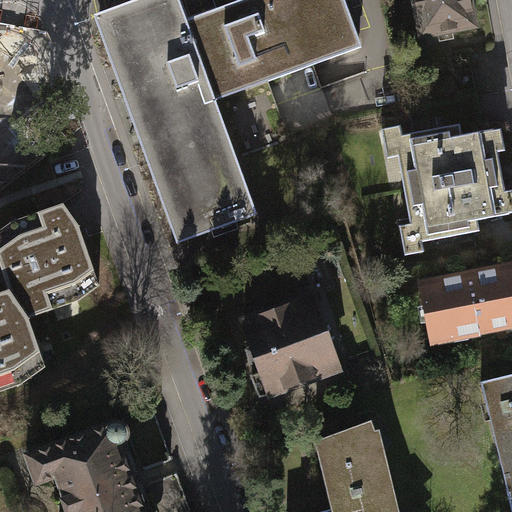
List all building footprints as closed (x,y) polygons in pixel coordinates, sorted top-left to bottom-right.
[(243,0),(232,4),(230,0),(217,0),(212,2),(215,10),(183,22),(174,0),(135,0),(91,16),(119,91),(175,243),(253,214),(210,100),(357,46),(339,0),(243,0)] [(469,0),(413,0),(420,35),(474,25),(469,0)] [(0,153),(9,146),(6,132),(19,121),(18,120),(34,106),(28,99),(28,98),(17,86),(14,73),(20,65),(0,52),(0,153)] [(471,67),(442,72),(446,100),(475,96),(471,67)] [(460,136),(458,125),(398,138),(405,168),(397,170),(406,210),(413,208),(420,240),(421,244),(478,231),(476,221),(510,213),(491,130),(460,136)] [(9,290),(28,318),(78,301),(100,285),(78,225),(64,204),(13,222),(0,230),(0,263),(5,277),(9,290)] [(495,327),(511,323),(511,264),(419,283),(431,340),(473,334),(471,329),(495,327)] [(0,391),(22,384),(45,367),(28,318),(9,290),(0,293),(0,391)] [(244,323),(253,347),(246,349),(252,366),(259,363),(263,374),(253,377),(261,397),(340,368),(313,297),(244,323)] [(511,323),(495,327),(501,351),(511,349),(511,323)] [(511,508),(511,374),(481,381),(511,509),(511,508)] [(152,408),(123,418),(142,468),(170,458),(152,408)] [(397,511),(377,430),(373,430),(371,420),(313,441),(331,505),(312,511),(397,511)] [(114,423),(26,454),(36,482),(54,476),(66,511),(144,511),(134,480),(120,441),(123,438),(125,436),(125,429),(122,425),(118,423),(114,423)] [(189,511),(175,472),(147,483),(157,511),(189,511)]
